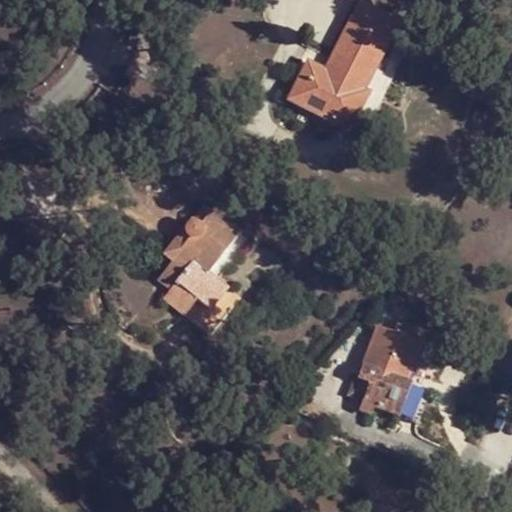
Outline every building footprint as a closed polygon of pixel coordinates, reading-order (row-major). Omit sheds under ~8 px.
[(365,88),(381,55),(399,21),(359,2),(324,69),(308,61),(288,101),(351,133),(371,93),(365,88)] [(399,64),(381,55),(365,88),(371,93),(351,133),(361,138),(399,64)] [(198,291),(216,269),(210,264),(237,232),(222,219),(228,211),(216,200),(205,210),(200,206),(166,244),(173,251),(158,270),(173,283),(181,274),(198,291)] [(198,291),(195,293),(208,304),(229,281),(216,269),(198,291)] [(190,299),(195,293),(198,291),(181,274),(173,283),(190,299)] [(388,326),(426,343),(431,332),(393,316),(388,326)] [(404,381),(419,344),(374,325),(354,376),(350,374),(343,396),(415,424),(428,391),(404,381)]
